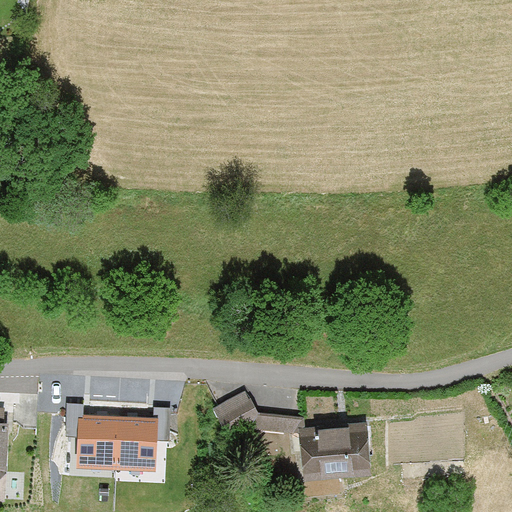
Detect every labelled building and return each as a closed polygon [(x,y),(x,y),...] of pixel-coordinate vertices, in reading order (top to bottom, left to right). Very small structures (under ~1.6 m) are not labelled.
[(245,388),(214,406),(228,431),(260,412),(245,388)] [(300,410),(280,410),(280,429),(300,429),(300,410)] [(76,464),(116,466),(118,414),(79,412),(76,464)] [(118,414),(116,466),(155,467),(157,415),(118,414)] [(0,471),(10,472),(11,418),(0,417),(0,471)] [(307,478),(374,472),(370,419),(303,424),(307,478)]
